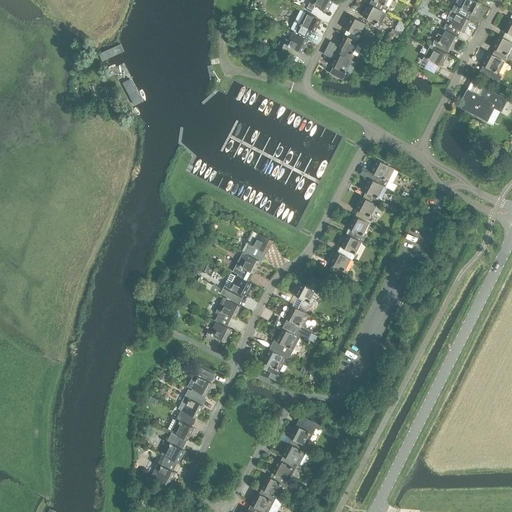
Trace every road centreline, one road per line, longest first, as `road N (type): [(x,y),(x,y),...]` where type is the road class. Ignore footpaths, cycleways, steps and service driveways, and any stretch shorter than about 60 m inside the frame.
road 1 (tertiary): [(375,511),(511,235)]
road 2 (residential): [(448,191),(344,391),(290,394)]
road 3 (residential): [(229,363),(274,279),(305,253),(372,128)]
road 4 (residential): [(418,153),(498,0)]
road 5 (residential): [(226,510),(196,494),(190,471),(236,367)]
road 6 (residential): [(226,510),(290,394)]
